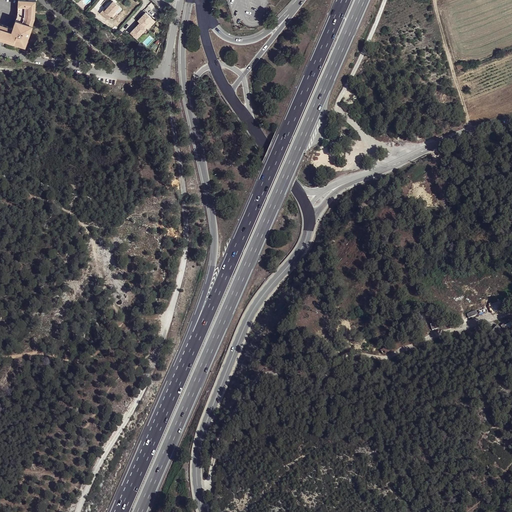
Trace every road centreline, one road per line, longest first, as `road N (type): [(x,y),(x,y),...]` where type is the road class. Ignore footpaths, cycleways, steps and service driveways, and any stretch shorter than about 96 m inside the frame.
road 1 (motorway): [(138,511),(364,0)]
road 2 (track): [(169,92),(188,254),(156,363),(82,511)]
road 3 (motorway): [(344,0),(197,337)]
road 4 (secondary): [(201,511),(201,436),(252,309),(309,222)]
road 5 (motorway): [(190,105),(215,219),(197,337)]
road 6 (track): [(421,152),(371,139),(338,108),(384,0)]
road 7 (motorway): [(197,337),(120,511)]
road 8 (tertiary): [(345,182),(511,120)]
